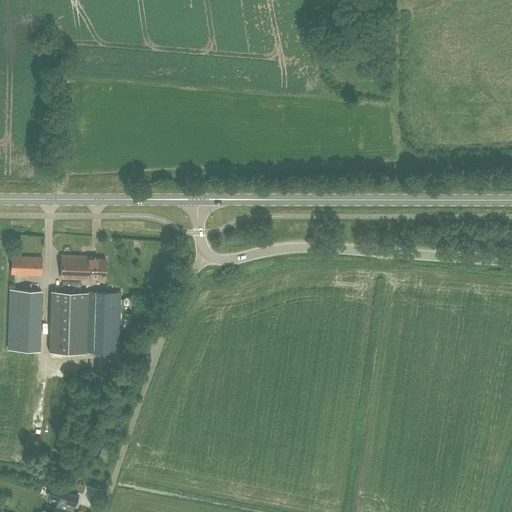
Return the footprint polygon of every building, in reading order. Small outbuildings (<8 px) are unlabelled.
[(418,0),(422,9),(443,0),(418,0)] [(356,34),(361,45),(372,39),(367,29),(356,34)] [(11,255),(10,274),(41,275),(42,256),(11,255)] [(92,256),(61,255),(60,278),(91,279),(91,277),(105,277),(105,258),(92,258),(92,256)] [(41,308),(42,290),(9,289),(9,307),(41,308)] [(85,352),(87,292),(51,291),(49,351),(85,352)] [(119,353),(120,292),(87,291),(87,292),(85,352),(119,353)] [(108,462),(111,451),(102,448),(98,459),(108,462)] [(55,481),(53,485),(68,490),(70,483),(55,481)] [(59,500),(54,511),(74,511),(72,511),(74,505),(59,500)]
